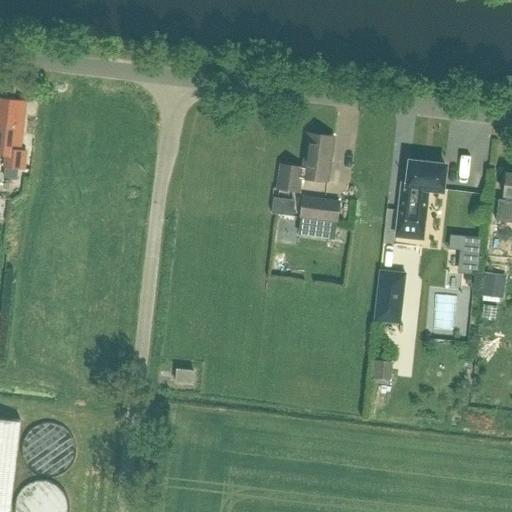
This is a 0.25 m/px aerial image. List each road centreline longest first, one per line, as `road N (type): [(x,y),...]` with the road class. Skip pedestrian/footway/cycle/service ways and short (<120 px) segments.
road 1 (unclassified): [(122,511),(172,78)]
road 2 (unclassified): [(511,117),(172,78)]
road 3 (unclassified): [(172,78),(0,57)]
